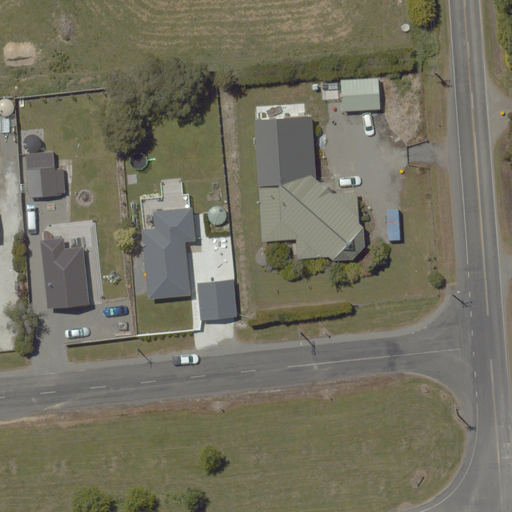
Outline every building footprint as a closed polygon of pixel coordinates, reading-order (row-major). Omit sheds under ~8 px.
[(380,76),(340,78),(341,110),(381,109),(380,76)] [(308,116),(258,120),(266,242),(302,239),(331,263),(369,223),(312,173),(308,116)] [(55,147),(26,149),(28,196),(57,195),(55,147)] [(189,218),(143,221),(148,298),(195,295),(189,218)] [(81,257),(80,243),(65,244),(64,232),(42,234),(47,307),(90,304),(87,257),(81,257)]
